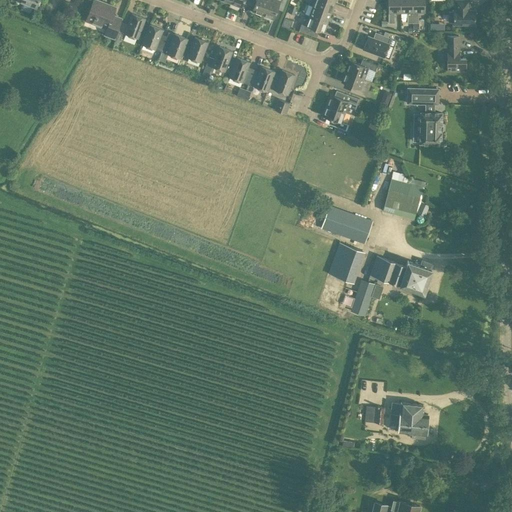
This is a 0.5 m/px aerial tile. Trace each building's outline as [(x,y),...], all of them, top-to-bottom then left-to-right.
[(97,0),(93,0),(86,20),(107,28),(105,34),(114,38),(121,18),(113,15),(116,7),(97,0)] [(253,0),(256,1),(252,11),(263,15),(268,0),(253,0)] [(286,0),(279,0),(268,0),(263,15),(273,19),(277,8),(282,11),(286,0)] [(334,3),(324,0),(314,0),(312,6),(331,13),(334,3)] [(401,13),(400,0),(387,0),(388,13),(388,22),(394,23),(394,13),(401,13)] [(412,0),(400,0),(401,13),(407,13),(407,23),(412,23),(412,0)] [(424,0),(412,0),(412,23),(412,33),(419,33),(420,22),(418,22),(418,12),(425,12),(424,0)] [(475,20),(477,20),(477,14),(475,14),(475,10),(469,10),(468,0),(455,0),(455,9),(453,9),(453,11),(448,11),(448,21),(452,21),(452,23),(475,24),(475,20)] [(312,6),(309,16),(327,23),(331,13),(312,6)] [(142,28),(143,23),(145,18),(132,13),(124,34),(137,38),(138,38),(143,40),(147,30),(142,28)] [(305,25),(301,23),(299,29),(316,36),(318,30),(324,32),(327,23),(309,16),(305,25)] [(284,17),(281,25),(289,28),(292,20),(284,17)] [(143,40),(142,44),(155,49),(161,51),(165,41),(167,36),(161,34),(163,29),(149,24),(147,30),(143,40)] [(119,32),(114,44),(118,45),(123,33),(119,32)] [(171,43),(165,41),(161,51),(167,53),(167,54),(180,59),(181,55),(185,44),(187,38),(174,33),(171,43)] [(368,36),(363,49),(383,57),(388,44),(388,43),(390,38),(378,33),(376,39),(368,36)] [(466,58),(460,58),(460,50),(460,35),(446,36),(446,44),(447,51),(447,71),(466,70),(466,58)] [(208,42),(195,37),(191,46),(185,44),(181,55),(187,56),(187,57),(200,62),(208,42)] [(225,71),(230,73),(234,62),(228,60),(232,51),(219,46),(211,66),(224,71),(225,71)] [(237,57),(236,58),(234,62),(230,73),(229,77),(242,82),(242,81),(248,84),(252,73),(246,71),(250,61),(237,57)] [(349,61),(345,71),(364,78),(368,68),(375,71),(377,65),(365,60),(363,66),(349,61)] [(275,71),(261,66),(258,75),(252,73),(248,84),(254,86),(267,91),(268,87),(273,76),(275,71)] [(295,74),(282,69),(278,79),(273,76),(268,87),(274,89),(274,90),(287,95),(295,74)] [(364,78),(345,71),(341,81),(355,86),(353,92),(365,97),(367,90),(360,88),(364,78)] [(440,124),(441,124),(442,113),(433,113),(434,104),(438,104),(438,89),(428,89),(408,88),(407,103),(425,103),(425,108),(425,112),(421,112),(421,113),(417,113),(416,142),(420,142),(420,143),(441,144),(441,132),(440,132),(440,124)] [(380,103),(386,105),(391,93),(384,91),(380,103)] [(330,94),(326,105),(345,112),(349,102),(356,104),(358,98),(346,94),(344,99),(330,94)] [(290,103),(277,98),(274,109),(286,113),(290,103)] [(346,131),(348,124),(341,122),(345,112),(326,105),(322,115),(336,120),(334,125),(346,131)] [(388,189),(382,210),(413,218),(419,197),(388,189)] [(429,205),(421,202),(416,212),(424,216),(429,205)] [(364,244),(373,220),(329,205),(320,228),(364,244)] [(364,251),(339,242),(327,273),(354,282),(364,251)] [(376,255),(369,274),(399,284),(424,293),(432,269),(431,269),(433,263),(421,259),(420,265),(407,260),(406,265),(376,255)] [(365,315),(376,283),(361,278),(350,310),(365,315)] [(400,414),(399,421),(427,424),(428,414),(423,413),(424,405),(401,402),(401,403),(392,401),(390,413),(400,414)] [(385,407),(376,406),(375,422),(383,423),(385,407)] [(426,434),(427,424),(399,421),(398,431),(412,433),(411,438),(425,439),(425,434),(426,434)] [(389,511),(418,511),(420,505),(400,501),(393,499),(390,509),(389,511)] [(385,511),(387,503),(374,500),(370,511),(359,511),(346,508),(345,511),(385,511)]
